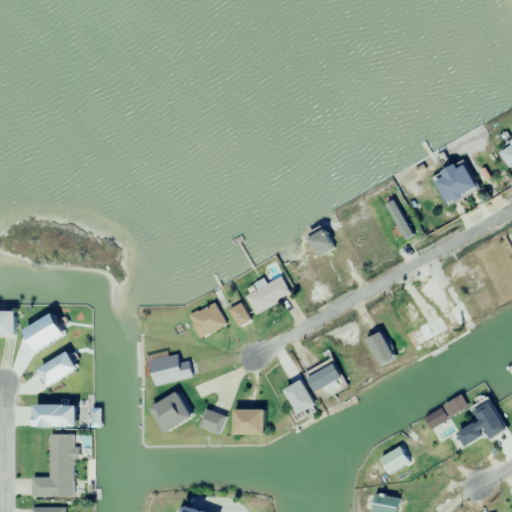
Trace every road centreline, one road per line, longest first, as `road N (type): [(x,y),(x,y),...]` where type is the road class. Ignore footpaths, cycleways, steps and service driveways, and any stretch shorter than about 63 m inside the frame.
road 1 (residential): [(247,356),(511,202)]
road 2 (residential): [(1,511),(1,383)]
